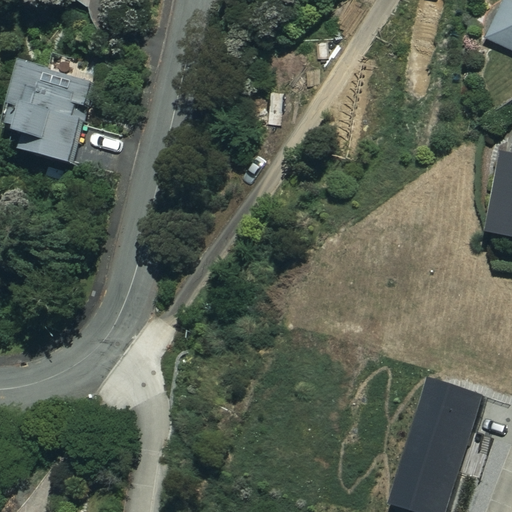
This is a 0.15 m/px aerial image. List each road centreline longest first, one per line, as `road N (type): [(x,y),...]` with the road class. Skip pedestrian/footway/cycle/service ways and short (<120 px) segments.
road 1 (residential): [(110,332),(130,292),(198,0)]
road 2 (residential): [(110,332),(151,421),(140,511)]
road 3 (residential): [(0,390),(52,379),(110,332)]
